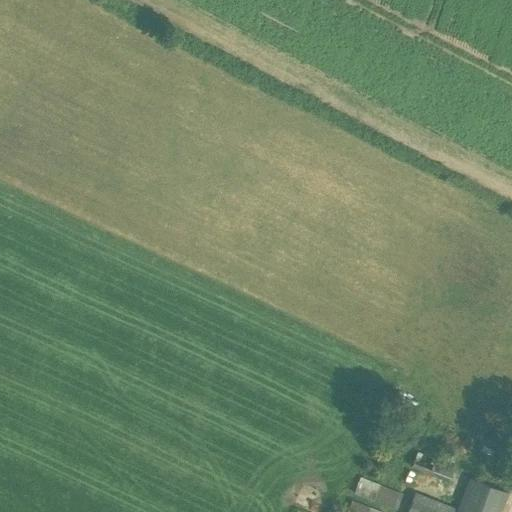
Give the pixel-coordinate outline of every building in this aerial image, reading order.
[(448,482),(454,466),(417,451),(411,466),(448,482)] [(395,509),(402,493),(359,477),(353,493),(395,509)] [(500,511),(508,493),(468,478),(455,511),(500,511)] [(451,511),(453,508),(414,492),(406,511),(451,511)] [(381,511),(351,500),(346,511),(381,511)]
